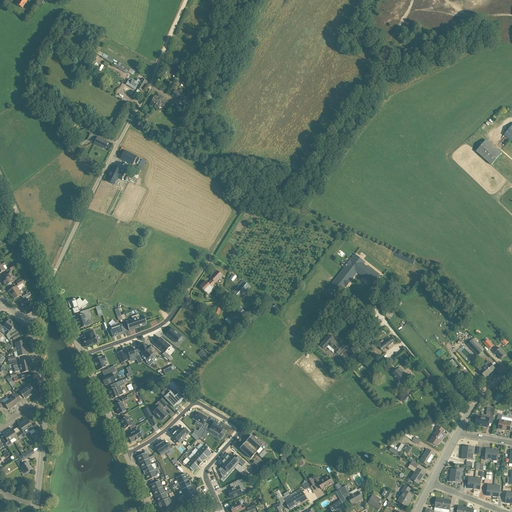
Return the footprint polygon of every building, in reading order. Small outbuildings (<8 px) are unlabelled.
[(16,4),(22,8),(25,3),(26,4),(28,1),(29,2),(30,0),(18,0),(19,0),(16,4)] [(108,56),(104,54),(102,57),(101,57),(106,60),(111,63),(114,60),(108,56)] [(142,91),(147,82),(142,79),(141,81),(138,79),(136,83),(133,82),(131,85),(133,86),(132,88),(127,85),(124,91),(133,96),(136,91),(135,90),(136,88),(142,91)] [(175,90),(172,95),(184,102),(187,97),(175,90)] [(157,109),(159,106),(160,102),(164,104),(166,101),(158,97),(158,98),(154,96),(151,102),(154,103),(154,104),(153,107),(157,109)] [(108,142),(106,141),(97,137),(90,134),(87,140),(94,143),(105,149),(108,142)] [(511,145),(510,144),(502,153),(511,161),(511,145)] [(124,150),(120,158),(132,164),(136,156),(124,150)] [(141,170),(146,161),(142,159),(137,168),(141,170)] [(106,181),(114,185),(117,178),(121,180),(125,174),(121,172),(122,170),(114,166),(106,181)] [(337,299),(365,263),(361,260),(360,261),(357,259),(359,258),(355,255),(347,265),(347,264),(346,265),(346,266),(327,291),(337,299)] [(10,271),(22,264),(20,261),(8,267),(10,271)] [(375,286),(381,278),(367,267),(361,275),(365,278),(365,279),(366,280),(367,279),(375,286)] [(208,283),(206,281),(200,287),(204,291),(204,292),(205,292),(207,294),(209,291),(210,292),(213,289),(212,288),(214,287),(212,285),(222,276),(217,270),(210,277),(212,279),(208,283)] [(8,284),(8,285),(10,284),(10,283),(14,281),(12,278),(13,277),(10,271),(4,275),(6,278),(2,281),(5,286),(8,284)] [(243,280),(232,293),(237,297),(241,292),(244,295),(251,287),(247,283),(243,280)] [(11,294),(14,299),(22,295),(19,290),(17,287),(16,286),(8,291),(10,294),(11,294)] [(23,309),(26,307),(30,305),(26,298),(31,295),(29,292),(22,297),(23,299),(19,302),(20,304),(21,305),(23,309)] [(66,301),(67,301),(70,308),(73,307),(74,308),(72,309),(74,313),(79,311),(79,309),(81,308),(82,309),(86,306),(86,305),(88,303),(85,299),(82,301),(80,298),(76,301),(75,300),(75,298),(71,300),(66,301)] [(228,313),(230,315),(227,317),(234,325),(246,314),(239,307),(233,312),(231,311),(228,313)] [(75,318),(79,329),(88,326),(86,320),(90,319),(88,315),(89,315),(88,310),(80,312),(81,316),(75,318)] [(126,322),(129,331),(146,325),(147,325),(144,317),(143,317),(144,317),(133,321),(132,320),(126,322)] [(8,339),(12,337),(10,334),(16,331),(15,329),(13,327),(16,324),(11,320),(11,321),(9,319),(3,327),(9,332),(6,335),(8,339)] [(112,334),(113,337),(120,335),(120,334),(124,332),(122,325),(118,327),(117,323),(108,329),(110,335),(112,334)] [(182,336),(172,328),(167,335),(176,343),(182,336)] [(83,339),(85,347),(97,343),(94,335),(93,336),(91,330),(84,333),(86,338),(83,339)] [(324,349),(326,346),(333,353),(334,352),(335,352),(339,355),(345,348),(341,344),(340,345),(334,339),(334,338),(330,335),(320,346),(324,349)] [(160,338),(154,344),(164,353),(170,346),(160,338)] [(394,342),(391,338),(384,343),(387,347),(394,342)] [(483,343),(489,350),(493,346),(488,339),(485,341),(486,342),(484,343),(483,343)] [(478,356),(482,351),(473,340),(468,345),(478,356)] [(11,349),(10,351),(14,350),(26,348),(26,345),(25,345),(24,341),(15,342),(16,347),(14,348),(11,346),(10,348),(11,349)] [(141,345),(136,347),(137,350),(138,353),(141,352),(142,354),(143,356),(142,357),(147,362),(150,359),(152,361),(156,356),(151,351),(148,347),(147,347),(147,345),(141,347),(141,345)] [(132,347),(126,349),(130,358),(135,356),(138,364),(142,362),(138,353),(137,350),(134,351),(132,347)] [(14,350),(14,352),(15,357),(18,356),(27,355),(26,351),(27,350),(26,348),(14,350)] [(501,349),(496,353),(501,359),(506,355),(501,349)] [(118,353),(122,363),(128,360),(123,350),(118,353)] [(201,350),(198,354),(203,358),(207,355),(201,350)] [(94,360),(95,363),(96,366),(98,371),(106,367),(104,362),(107,360),(104,356),(102,357),(94,360)] [(13,366),(14,369),(24,367),(30,366),(29,363),(28,363),(28,360),(20,362),(20,364),(13,366)] [(477,367),(480,372),(485,377),(495,369),(491,363),(488,361),(484,365),(483,363),(477,367)] [(173,365),(163,371),(165,374),(175,369),(173,365)] [(101,378),(105,385),(113,382),(111,378),(113,377),(112,374),(116,372),(114,366),(103,371),(105,376),(101,378)] [(400,367),(392,374),(402,385),(410,377),(400,367)] [(164,380),(166,382),(169,379),(164,376),(153,382),(155,385),(164,380)] [(108,394),(111,399),(112,398),(112,399),(119,396),(123,394),(120,387),(125,384),(123,380),(116,383),(117,387),(115,388),(115,387),(108,390),(110,394),(108,394)] [(29,384),(23,387),(29,396),(33,394),(32,393),(34,392),(29,384)] [(18,389),(15,391),(18,397),(20,400),(23,398),(24,399),(26,398),(26,399),(29,396),(23,387),(19,390),(18,389)] [(12,394),(7,397),(10,402),(14,407),(17,405),(16,404),(18,403),(17,402),(20,400),(18,397),(15,391),(14,391),(12,392),(14,395),(13,395),(12,394)] [(163,396),(174,407),(179,402),(180,402),(184,398),(178,391),(173,396),(169,391),(163,396)] [(403,402),(410,396),(405,391),(399,398),(403,402)] [(1,399),(0,399),(0,403),(2,407),(5,405),(8,409),(10,408),(10,409),(14,407),(10,402),(7,397),(2,401),(1,399)] [(161,404),(153,412),(162,421),(168,415),(163,409),(168,404),(162,399),(159,402),(161,404)] [(114,406),(119,414),(126,411),(121,402),(114,406)] [(205,423),(208,418),(197,412),(193,419),(203,425),(201,429),(205,431),(208,425),(205,423)] [(477,416),(475,425),(487,427),(490,416),(489,416),(489,414),(487,413),(486,418),(477,416)] [(496,422),(499,423),(498,429),(503,430),(503,429),(510,431),(511,422),(501,420),(502,415),(498,414),(496,422)] [(120,420),(125,429),(132,425),(127,416),(120,420)] [(22,421),(24,424),(29,432),(33,429),(34,431),(38,428),(34,422),(31,425),(27,418),(22,421)] [(29,432),(24,424),(22,421),(18,425),(22,431),(19,433),(23,439),(26,437),(25,435),(29,432)] [(437,430),(430,442),(437,446),(441,440),(441,441),(445,435),(442,432),(444,429),(438,426),(440,422),(437,421),(432,423),(437,426),(435,429),(437,430)] [(214,422),(209,430),(218,435),(216,438),(221,440),(226,431),(222,429),(223,427),(219,425),(219,424),(217,423),(214,422)] [(127,436),(131,443),(135,441),(138,439),(142,437),(138,430),(136,427),(132,429),(133,431),(130,432),(131,434),(127,436)] [(175,431),(183,439),(190,432),(185,428),(183,431),(179,427),(175,431)] [(7,431),(9,434),(14,442),(19,439),(20,441),(23,439),(19,433),(16,435),(12,428),(7,431)] [(7,447),(10,445),(14,442),(9,434),(7,431),(3,434),(7,440),(4,442),(7,447)] [(175,431),(172,435),(179,443),(183,439),(175,431)] [(418,445),(421,441),(410,434),(408,438),(413,441),(412,441),(418,445)] [(240,448),(251,459),(256,453),(259,456),(263,452),(260,449),(262,446),(251,436),(240,448)] [(159,444),(166,453),(172,448),(169,443),(167,445),(164,441),(159,444)] [(387,445),(391,447),(400,453),(402,449),(405,451),(407,447),(404,445),(401,443),(398,448),(389,442),(387,445)] [(159,444),(155,447),(161,456),(166,453),(159,444)] [(200,447),(199,449),(198,450),(206,457),(208,455),(209,456),(211,453),(210,453),(210,452),(211,453),(211,452),(209,450),(208,450),(203,445),(203,446),(202,446),(202,447),(201,448),(200,447)] [(197,451),(196,452),(196,453),(195,454),(195,455),(194,455),(202,462),(202,461),(203,461),(203,460),(204,459),(206,457),(198,450),(199,449),(197,447),(195,449),(197,451)] [(398,456),(400,453),(391,447),(389,451),(398,456)] [(23,465),(20,466),(25,473),(26,473),(27,474),(29,472),(29,471),(31,469),(27,462),(26,463),(24,459),(34,453),(31,449),(19,457),(23,465)] [(435,454),(428,449),(420,461),(428,466),(435,454)] [(137,457),(136,457),(137,457),(139,463),(149,459),(150,460),(152,458),(151,456),(149,458),(148,455),(147,456),(146,453),(140,455),(137,456),(137,457)] [(239,463),(230,454),(228,456),(225,459),(235,468),(239,463)] [(190,459),(198,467),(200,464),(201,464),(201,463),(202,462),(194,455),(194,456),(193,457),(192,457),(190,458),(190,459)] [(188,457),(187,458),(188,459),(189,460),(187,462),(188,463),(187,464),(186,464),(186,465),(190,469),(191,470),(193,472),(194,471),(193,471),(194,471),(196,469),(198,467),(190,459),(190,458),(188,457)] [(150,460),(149,459),(139,463),(142,469),(151,465),(150,462),(151,462),(150,460)] [(230,473),(235,468),(225,459),(224,460),(222,462),(222,463),(220,465),(222,466),(224,468),(220,472),(222,477),(227,471),(230,473)] [(409,462),(411,463),(410,465),(416,468),(418,465),(413,461),(410,459),(409,462)] [(144,475),(154,470),(155,471),(157,470),(156,468),(154,469),(153,467),(152,467),(151,465),(142,469),(141,470),(143,472),(144,475)] [(425,473),(418,468),(411,480),(418,484),(422,477),(423,477),(425,473)] [(155,471),(154,470),(144,475),(147,480),(147,481),(156,477),(156,476),(155,474),(156,473),(155,471)] [(177,481),(178,483),(178,484),(188,480),(187,477),(186,475),(186,474),(185,474),(183,475),(182,475),(176,478),(177,481)] [(329,476),(318,482),(322,489),(328,486),(329,486),(334,484),(329,476)] [(228,491),(231,499),(242,494),(238,485),(242,483),(240,479),(233,483),(235,488),(228,491)] [(178,483),(175,484),(176,486),(177,486),(178,485),(179,488),(180,487),(181,489),(181,490),(191,486),(191,485),(189,483),(188,480),(178,484),(178,483)] [(150,486),(153,491),(162,487),(163,487),(161,484),(159,481),(160,481),(159,481),(150,485),(150,486)] [(183,492),(182,493),(183,495),(183,496),(193,492),(193,491),(192,489),(192,488),(191,487),(191,486),(181,490),(182,490),(182,491),(183,492)] [(345,486),(339,490),(343,496),(346,494),(352,505),(363,499),(358,491),(351,496),(345,486)] [(413,496),(408,492),(410,489),(405,486),(402,491),(404,492),(398,502),(407,507),(409,502),(413,495),(413,496)] [(166,494),(168,493),(167,491),(165,492),(164,490),(163,490),(162,487),(153,491),(155,497),(165,493),(166,494)] [(293,498),(296,503),(297,506),(307,499),(303,492),(301,488),(295,492),(297,495),(293,498)] [(274,493),(279,500),(283,497),(279,491),(274,493)] [(296,503),(293,498),(291,495),(288,491),(284,494),(286,498),(284,499),(286,503),(290,510),(297,506),(296,503)] [(180,496),(181,498),(184,497),(185,499),(187,501),(186,501),(187,502),(192,499),(193,499),(196,498),(196,497),(195,494),(194,494),(193,492),(183,496),(183,495),(180,496)] [(155,497),(156,497),(158,503),(157,503),(158,503),(169,498),(167,499),(166,496),(167,496),(166,494),(165,493),(155,497)] [(379,509),(384,502),(373,495),(368,503),(379,509)] [(175,509),(174,506),(172,507),(169,498),(158,503),(161,511),(163,511),(173,508),(173,509),(175,509)] [(436,498),(436,501),(434,511),(442,511),(442,509),(444,499),(436,498)] [(444,499),(442,509),(450,510),(451,501),(444,499)] [(237,511),(243,510),(246,508),(245,506),(242,507),(241,506),(244,504),(244,503),(243,500),(241,500),(240,500),(239,502),(234,504),(234,505),(230,507),(232,511),(237,511)] [(16,503),(13,506),(8,510),(9,511),(14,507),(18,511),(21,509),(16,503)] [(333,505),(329,507),(332,511),(340,511),(346,509),(342,503),(334,507),(333,505)]
